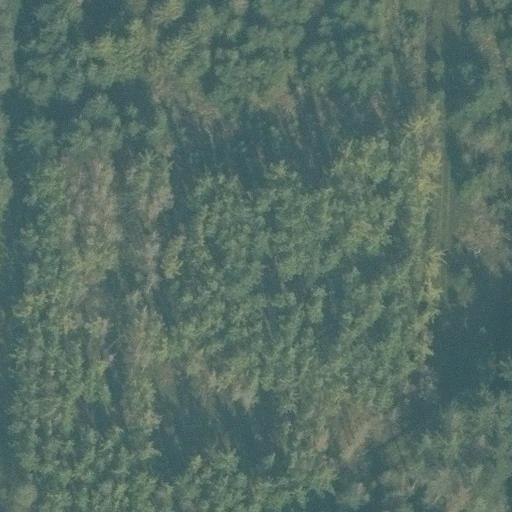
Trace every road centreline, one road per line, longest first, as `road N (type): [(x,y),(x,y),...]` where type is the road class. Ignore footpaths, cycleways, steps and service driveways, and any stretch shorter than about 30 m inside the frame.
road 1 (track): [(511,376),(434,424),(427,388),(434,0)]
road 2 (track): [(9,0),(0,176)]
road 3 (track): [(434,424),(303,511)]
